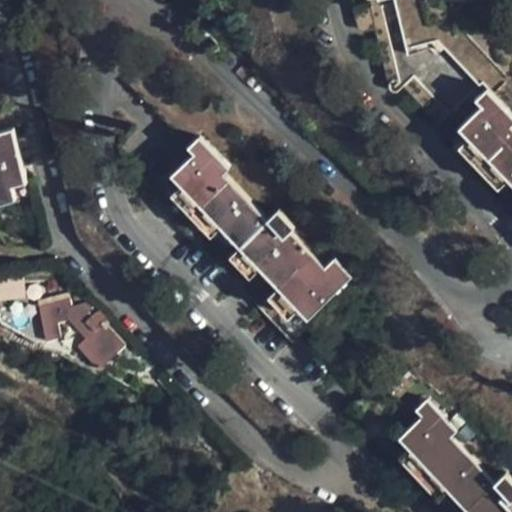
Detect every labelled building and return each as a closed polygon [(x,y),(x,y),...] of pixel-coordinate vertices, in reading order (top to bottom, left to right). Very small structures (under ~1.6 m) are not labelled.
[(388,0),(399,48),(436,42),(473,81),(498,61),(458,17),(447,27),(423,30),(415,0),(388,0)] [(511,122),(509,119),(511,115),(511,112),(485,84),(474,93),(479,100),(457,120),(465,130),(457,138),(495,181),(504,172),(511,181),(511,122)] [(30,186),(15,132),(0,136),(0,208),(18,203),(14,191),(30,186)] [(266,227),(219,176),(230,166),(200,133),(182,149),(189,157),(169,175),(178,186),(168,195),(210,240),(219,232),(235,250),(226,258),(249,283),(259,274),(275,291),(265,301),(288,326),(298,317),(306,326),(355,281),(336,261),(325,271),(290,234),(295,230),(280,214),(266,227)] [(103,324),(108,318),(102,311),(91,312),(78,298),(60,301),(57,291),(22,297),(28,332),(44,330),(42,319),(62,316),(84,339),(75,348),(99,373),(125,347),(103,324)] [(511,511),(511,479),(506,474),(495,484),(451,437),(457,432),(429,402),(420,410),(425,415),(398,441),(411,455),(402,464),(431,494),(440,485),(464,511),(511,511)]
